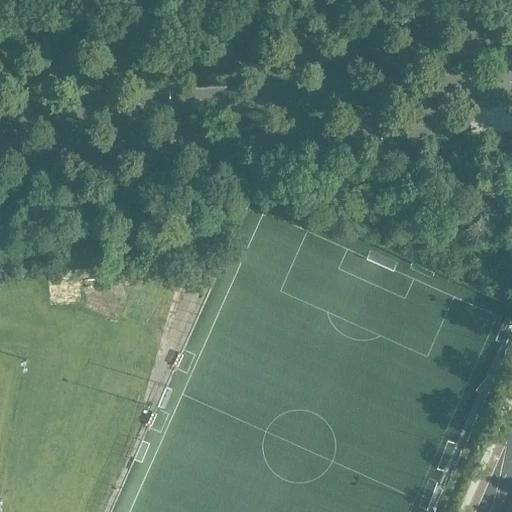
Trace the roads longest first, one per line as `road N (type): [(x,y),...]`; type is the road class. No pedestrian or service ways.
road 1 (primary): [(511,81),(0,113)]
road 2 (primary): [(0,146),(511,119)]
